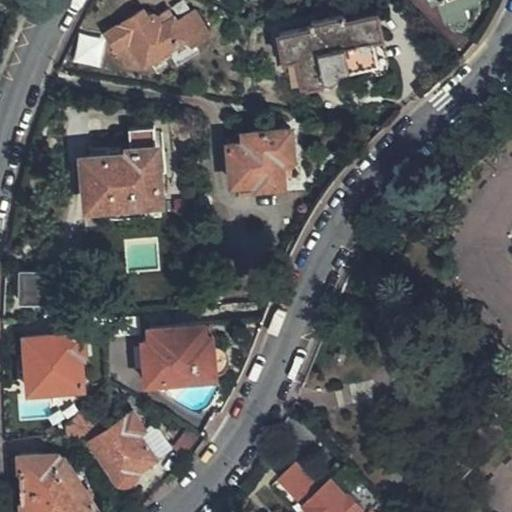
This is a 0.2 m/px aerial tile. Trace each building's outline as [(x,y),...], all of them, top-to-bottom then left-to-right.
[(471,0),(433,0),(434,1),(435,0),(440,0),(446,15),(464,10),(462,4),(471,0)] [(171,8),(158,16),(165,25),(177,17),(171,8)] [(382,36),(376,10),(346,16),(344,12),(310,19),(311,22),(280,29),(286,59),(292,57),(299,85),(331,78),(331,70),(377,60),(372,38),(382,36)] [(196,45),(211,34),(194,11),(180,20),(177,17),(165,25),(158,16),(154,14),(151,14),(147,16),(142,11),(127,22),(110,34),(133,67),(146,70),(190,38),(196,45)] [(110,200),(117,200),(161,195),(153,121),(128,125),(129,149),(118,151),(105,153),(84,155),(86,181),(88,201),(92,201),(92,208),(110,207),(110,200)] [(293,158),(290,128),(246,133),(247,143),(231,145),(234,182),(256,180),(258,186),(271,184),(284,183),(282,158),(293,158)] [(161,195),(117,200),(118,215),(162,211),(161,195)] [(52,304),(52,269),(21,268),(20,285),(19,299),(33,299),(33,304),(52,304)] [(146,382),(167,380),(166,373),(162,373),(162,368),(194,365),(195,378),(216,376),(216,373),(213,345),(212,334),(206,335),(205,324),(203,322),(150,326),(148,329),(149,339),(142,339),(146,382)] [(85,353),(83,332),(26,337),(28,366),(29,388),(82,384),(81,353),(85,353)] [(218,344),(213,345),(216,373),(217,373),(221,372),(226,368),(228,363),(229,356),(228,352),(224,347),(218,344)] [(166,373),(167,380),(195,378),(194,365),(162,368),(162,373),(166,373)] [(95,416),(84,406),(66,425),(64,435),(71,443),(80,433),(95,416)] [(135,470),(151,458),(135,434),(140,429),(128,411),(89,439),(110,472),(118,484),(125,484),(129,482),(133,476),(134,473),(135,470)] [(95,416),(80,433),(87,441),(103,424),(95,416)] [(135,434),(151,458),(166,449),(150,423),(135,434)] [(65,458),(74,450),(71,443),(64,435),(41,437),(43,449),(58,448),(65,458)] [(74,472),(65,458),(60,461),(55,457),(20,462),(24,511),(57,511),(55,476),(74,472)] [(370,488),(345,462),(322,485),(297,461),(283,476),(318,511),(381,511),(376,506),(371,510),(367,506),(369,504),(362,496),(370,488)] [(55,476),(57,511),(84,511),(95,505),(74,472),(55,476)]
